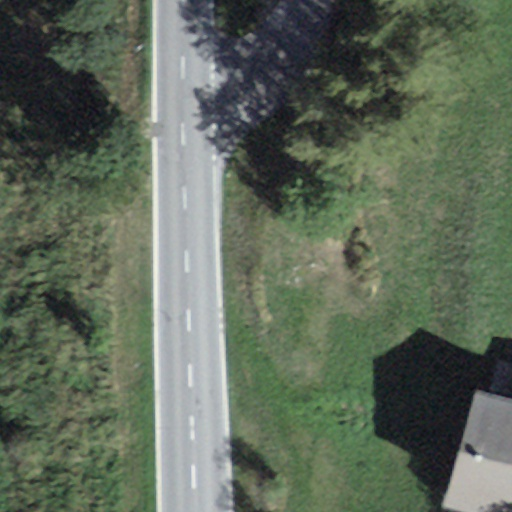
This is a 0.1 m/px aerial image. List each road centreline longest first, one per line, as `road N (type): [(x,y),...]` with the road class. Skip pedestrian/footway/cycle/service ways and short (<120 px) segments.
road 1 (secondary): [(183,132),(192,511)]
road 2 (residential): [(183,132),(247,70),(283,0)]
road 3 (secondary): [(184,0),(183,132)]
